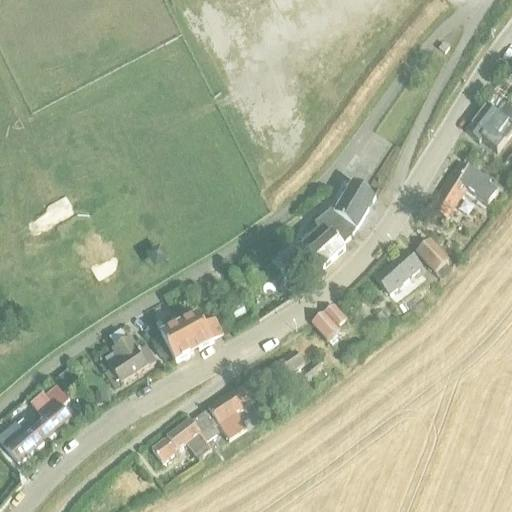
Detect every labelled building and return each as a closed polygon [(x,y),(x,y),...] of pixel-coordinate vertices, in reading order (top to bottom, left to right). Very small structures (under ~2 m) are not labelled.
[(471,127),(465,134),(479,144),(481,141),(486,145),(485,146),(497,154),(511,134),(511,127),(487,108),(472,127),(471,127)] [(490,187),(461,166),(456,175),(454,173),(430,211),(446,222),(465,192),(487,208),(496,196),(488,190),(490,187)] [(349,241),(375,201),(353,187),(334,217),(330,214),(315,228),(318,233),(301,248),(303,251),(286,266),(296,279),(313,264),(321,272),(345,252),(342,248),(349,241)] [(416,255),(435,277),(448,266),(429,244),(416,255)] [(162,272),(174,263),(165,250),(153,258),(162,272)] [(375,280),(389,297),(420,271),(405,254),(375,280)] [(337,332),(346,324),(333,309),(311,326),(326,345),(339,334),(337,332)] [(198,318),(179,328),(192,355),(223,339),(214,323),(203,328),(198,318)] [(192,355),(179,328),(167,335),(161,324),(155,328),(175,365),(192,355)] [(108,354),(117,367),(104,376),(111,386),(117,382),(120,386),(154,363),(145,348),(134,356),(125,343),(108,354)] [(287,378),(304,366),(295,353),(254,382),(263,395),(273,388),(279,397),(293,387),(287,378)] [(299,374),(308,384),(322,371),(314,361),(299,374)] [(223,403),(208,413),(219,429),(229,445),(247,433),(237,417),(252,407),(262,422),(271,416),(249,384),(223,403)] [(11,431),(0,440),(0,445),(7,453),(19,466),(71,422),(59,408),(56,411),(45,398),(33,408),(44,421),(20,441),(11,431)] [(203,415),(190,425),(206,445),(216,438),(215,431),(203,415)] [(206,445),(190,425),(189,423),(151,453),(161,466),(186,447),(198,463),(212,453),(206,445)]
